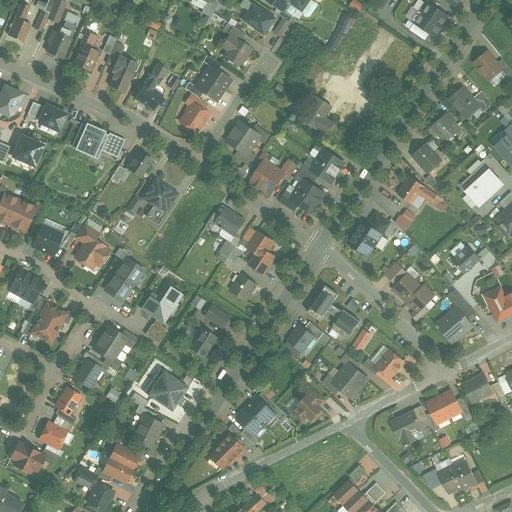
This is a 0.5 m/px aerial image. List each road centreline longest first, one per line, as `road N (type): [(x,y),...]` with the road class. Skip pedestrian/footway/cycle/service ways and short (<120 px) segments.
road 1 (secondary): [(138,511),(319,246)]
road 2 (secondary): [(319,246),(483,0)]
road 3 (residential): [(0,61),(129,118),(196,162)]
road 4 (residential): [(54,369),(91,308),(45,269),(0,248)]
road 5 (residential): [(319,246),(443,371)]
road 6 (unclassified): [(347,419),(203,492)]
road 7 (residential): [(196,162),(319,246)]
road 8 (residential): [(431,511),(347,419)]
road 9 (residential): [(196,162),(263,60)]
